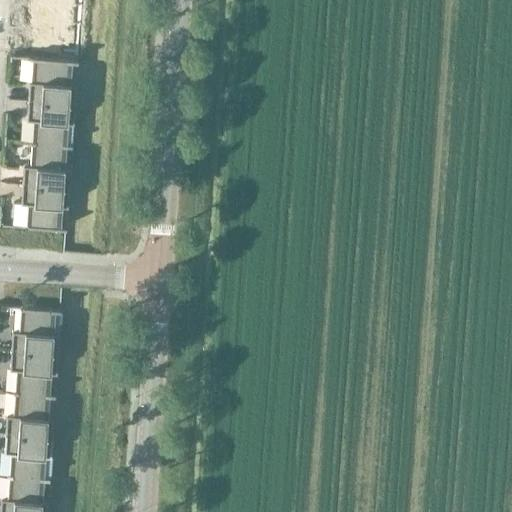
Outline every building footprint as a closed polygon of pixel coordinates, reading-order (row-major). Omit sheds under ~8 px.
[(80,25),(81,6),(34,3),(33,22),(42,23),(40,47),(70,49),(72,25),(80,25)] [(28,99),(75,102),(76,83),(75,83),(77,61),(78,61),(78,59),(64,58),(31,56),(31,58),(35,58),(33,80),(30,80),(28,99)] [(30,141),(72,144),(72,143),(71,143),(73,121),(74,121),(75,102),(28,99),(27,118),(36,118),(34,140),(30,139),(30,141)] [(24,163),(22,183),(69,186),(70,166),(71,145),(72,145),(72,144),(30,141),(30,142),(34,143),(33,164),(24,163)] [(68,205),(69,186),(22,183),(21,202),(30,203),(28,224),(28,226),(66,229),(67,226),(66,226),(67,205),(68,205)] [(13,329),(11,348),(58,352),(59,332),(51,332),(52,311),(61,312),(61,309),(23,306),(23,308),(21,330),(13,329)] [(11,348),(10,368),(19,368),(17,390),(13,390),(13,391),(55,394),(55,393),(47,392),(48,370),(57,371),(58,352),(11,348)] [(7,413),(6,432),(53,435),(54,416),(45,415),(46,395),(55,395),(55,394),(13,391),(13,393),(17,393),(16,414),(7,413)] [(6,432),(4,451),(13,452),(11,474),(8,473),(8,475),(50,478),(50,476),(41,476),(43,454),(51,455),(53,435),(6,432)] [(1,497),(0,511),(47,511),(48,500),(39,499),(41,479),(50,479),(50,478),(8,475),(7,476),(11,477),(10,497),(1,497)]
